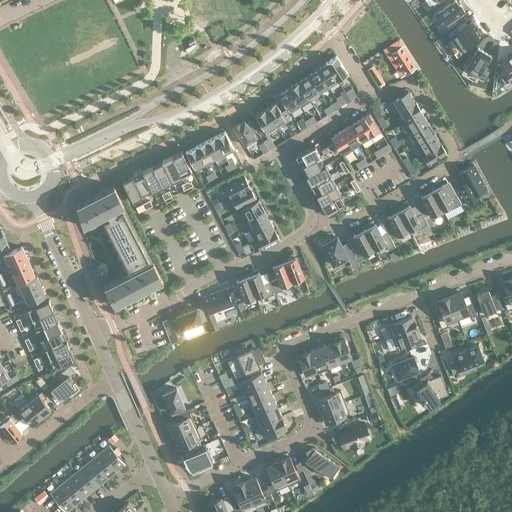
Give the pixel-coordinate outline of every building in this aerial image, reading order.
[(455,0),(454,0),(435,14),(446,30),(458,22),(454,17),(464,10),(460,4),(458,4),(455,0)] [(467,25),(451,37),(460,50),(465,46),(468,49),(482,39),(480,36),(481,35),(479,31),(480,30),(477,25),(470,30),(467,25)] [(405,74),(415,67),(402,45),(399,47),(395,41),(384,49),(397,68),(400,66),(405,74)] [(195,42),(185,48),(188,53),(198,46),(195,42)] [(470,56),(466,63),(468,64),(466,66),(472,69),(470,72),(477,76),(483,80),(489,69),(484,66),(490,56),(490,55),(478,48),(478,47),(477,48),(472,57),(470,56)] [(504,61),(498,65),(501,70),(503,69),(510,80),(511,78),(511,54),(508,56),(508,57),(503,60),(504,61)] [(336,55),(326,62),(338,80),(348,73),(336,55)] [(317,69),(327,84),(336,78),(337,80),(338,80),(326,62),(326,63),(317,69)] [(374,67),(369,70),(375,81),(381,77),(374,67)] [(308,75),(317,91),(327,84),(317,69),(308,75)] [(298,81),(308,97),(317,91),(308,75),(299,81),(298,81)] [(308,97),(298,81),(288,88),(298,103),(308,97)] [(298,103),(288,88),(279,94),(288,109),(298,103)] [(400,111),(415,101),(411,95),(409,91),(393,100),(399,109),(400,111)] [(415,101),(400,111),(406,121),(422,111),(415,101)] [(265,108),(276,125),(286,119),(275,102),(265,108)] [(265,131),(266,132),(276,125),(265,108),(255,115),(262,125),(265,131)] [(281,111),(287,120),(288,121),(292,118),(286,108),(281,111)] [(406,121),(412,131),(428,122),(422,112),(422,111),(406,121)] [(360,119),(369,135),(379,129),(369,113),(360,119)] [(351,125),(360,140),(369,135),(360,119),(359,119),(351,125)] [(240,123),(239,122),(233,126),(245,144),(256,137),(244,120),(240,123)] [(412,131),(418,141),(434,132),(428,122),(412,131)] [(341,130),(351,146),(360,140),(351,125),(341,130)] [(333,139),(341,152),(351,146),(341,130),(336,134),(332,136),(333,139)] [(215,136),(223,152),(233,147),(225,131),(215,136)] [(440,142),(434,132),(418,141),(425,152),(440,142)] [(205,141),(213,157),(223,152),(215,136),(205,141)] [(195,146),(204,162),(213,157),(205,141),(195,146)] [(440,142),(425,152),(431,162),(447,153),(440,142)] [(315,145),(295,156),(301,166),(318,156),(319,156),(320,155),(315,145)] [(185,151),(194,167),(204,162),(195,146),(185,151)] [(191,171),(182,151),(171,156),(181,176),(191,171)] [(162,161),(172,181),(181,176),(171,156),(162,161)] [(306,175),(324,166),(323,165),(319,156),(318,156),(301,166),(306,175)] [(162,161),(152,166),(162,185),(172,181),(162,161)] [(324,166),(306,175),(311,185),(330,174),(325,165),(323,165),(324,166)] [(467,204),(479,198),(477,193),(486,188),(474,165),(458,173),(463,182),(463,184),(464,186),(459,188),(458,185),(457,185),(467,204)] [(152,166),(142,170),(152,190),(162,185),(152,166)] [(152,190),(142,170),(133,175),(142,195),(152,190)] [(330,174),(311,185),(316,194),(335,184),(330,174)] [(123,180),(132,200),(142,195),(133,175),(123,180)] [(244,176),(226,185),(231,196),(249,186),(244,176)] [(339,194),(341,193),(335,184),(316,194),(321,204),(339,194)] [(76,204),(83,226),(107,213),(108,216),(103,219),(129,269),(134,266),(135,269),(104,285),(114,305),(163,280),(153,260),(143,265),(142,262),(149,259),(123,209),(117,211),(116,209),(124,205),(114,185),(76,204)] [(443,185),(432,191),(444,212),(447,219),(463,210),(460,204),(461,203),(456,195),(450,198),(443,185)] [(249,186),(231,196),(237,206),(255,197),(249,186)] [(432,191),(421,197),(433,218),(444,212),(432,191)] [(339,194),(321,204),(327,214),(344,204),(339,194)] [(258,200),(240,210),(245,219),(264,210),(258,200)] [(410,205),(399,211),(408,229),(411,234),(428,225),(427,223),(424,218),(422,213),(416,216),(410,205)] [(264,210),(245,219),(250,229),(269,219),(264,210)] [(408,229),(399,211),(388,217),(397,235),(408,229)] [(250,229),(249,230),(254,239),(274,229),(274,228),(269,219),(250,229)] [(374,248),(375,250),(385,245),(388,249),(395,246),(394,243),(391,238),(388,232),(382,236),(375,224),(364,230),(374,248)] [(0,253),(11,248),(0,228),(0,253)] [(274,229),(254,239),(260,249),(279,239),(274,229)] [(353,236),(363,254),(374,248),(364,230),(353,236)] [(348,259),(354,256),(347,243),(342,246),(337,236),(331,239),(330,238),(323,241),(324,243),(323,244),(333,264),(347,257),(348,259)] [(22,246),(4,254),(9,264),(27,256),(22,246)] [(27,256),(9,264),(13,274),(31,266),(27,256)] [(296,257),(284,262),(292,281),(303,276),(296,257)] [(277,279),(271,281),(275,292),(282,289),(281,288),(293,283),(292,281),(284,262),(273,266),(277,279)] [(35,276),(31,266),(13,274),(18,284),(36,275),(35,276)] [(307,268),(302,270),(306,282),(312,280),(307,268)] [(259,273),(248,277),(255,296),(258,304),(269,300),(268,296),(274,294),(270,282),(264,285),(259,273)] [(41,285),(36,275),(18,284),(19,284),(23,293),(41,285)] [(248,277),(237,281),(244,300),(255,296),(248,277)] [(509,296),(502,298),(507,310),(511,307),(511,278),(503,282),(509,296)] [(28,304),(45,296),(41,285),(23,293),(28,304)] [(233,306),(232,304),(235,303),(232,295),(229,296),(227,289),(204,298),(210,315),(233,306)] [(484,314),(501,308),(496,294),(491,296),(488,290),(476,294),(484,314)] [(461,291),(449,296),(458,319),(469,315),(470,317),(477,314),(472,303),(466,305),(461,291)] [(443,314),(437,317),(441,328),(448,326),(448,324),(458,319),(449,296),(438,300),(443,314)] [(49,299),(28,308),(32,319),(53,309),(49,299)] [(170,318),(163,321),(171,343),(179,340),(176,333),(183,331),(182,330),(202,322),(196,307),(189,310),(188,311),(184,312),(183,312),(176,315),(177,319),(172,321),(170,318)] [(32,319),(31,319),(31,320),(32,319),(36,328),(35,329),(36,329),(37,329),(37,328),(58,319),(57,319),(55,316),(53,310),(53,309),(32,319)] [(206,317),(205,317),(211,331),(218,328),(213,314),(206,317)] [(412,315),(387,325),(392,336),(416,327),(412,315)] [(62,329),(58,319),(37,328),(37,329),(41,338),(62,329)] [(416,327),(392,336),(396,348),(421,339),(416,327)] [(40,339),(41,339),(45,348),(44,348),(44,349),(45,349),(46,348),(66,339),(64,335),(62,330),(62,329),(41,338),(40,339)] [(344,338),(332,342),(340,363),(341,363),(340,361),(351,357),(344,338)] [(66,339),(46,348),(50,358),(71,349),(68,345),(67,339),(66,339)] [(332,342),(321,346),(329,368),(340,363),(332,342)] [(459,369),(484,359),(478,344),(452,354),(455,361),(449,363),(455,377),(461,375),(459,369)] [(321,346),(310,351),(318,372),(329,368),(321,346)] [(245,373),(260,367),(258,362),(263,360),(258,349),(253,351),(252,348),(237,354),(239,358),(230,362),(236,376),(245,372),(245,373)] [(49,358),(49,359),(54,368),(53,368),(53,369),(75,359),(71,350),(71,349),(50,358),(49,358)] [(310,351),(298,355),(306,374),(317,370),(318,372),(310,351)] [(414,371),(418,370),(416,365),(417,364),(413,355),(393,363),(398,377),(401,376),(403,382),(417,377),(414,371)] [(74,371),(69,365),(57,375),(62,380),(50,389),(60,401),(78,386),(69,375),(74,371)] [(0,384),(4,382),(10,378),(3,367),(0,368),(0,384)] [(261,372),(240,381),(245,392),(266,383),(261,372)] [(10,378),(4,382),(7,386),(18,378),(16,374),(10,378)] [(427,379),(424,381),(421,377),(422,377),(422,376),(410,384),(414,390),(415,390),(414,389),(416,388),(423,397),(422,397),(424,400),(424,399),(429,407),(438,401),(440,399),(439,398),(448,394),(441,375),(429,379),(429,378),(427,379)] [(231,378),(222,382),(225,388),(234,384),(231,378)] [(44,382),(40,385),(44,390),(48,386),(44,382)] [(266,383),(245,392),(250,403),(271,394),(266,383)] [(164,393),(172,411),(171,411),(172,412),(173,412),(185,406),(176,387),(164,392),(163,392),(164,393)] [(342,389),(317,398),(322,410),(345,401),(346,401),(342,389)] [(41,391),(29,401),(41,417),(51,409),(43,399),(46,397),(41,391)] [(271,394),(250,403),(255,414),(253,415),(276,405),(271,394)] [(24,415),(32,425),(41,417),(29,401),(16,412),(21,418),(24,415)] [(345,401),(322,410),(326,422),(350,413),(345,401)] [(276,405),(253,415),(258,426),(281,416),(276,405)] [(176,421),(169,424),(174,436),(196,426),(188,408),(174,415),(176,421)] [(369,421),(379,417),(377,411),(367,415),(369,421)] [(13,415),(10,417),(0,424),(0,425),(12,441),(22,432),(15,423),(18,421),(13,415)] [(281,416),(258,426),(258,427),(260,426),(265,437),(286,427),(281,416)] [(363,442),(362,440),(369,437),(364,422),(357,425),(358,426),(354,427),(353,426),(348,428),(349,431),(339,434),(344,447),(351,444),(352,446),(356,445),(357,446),(359,445),(358,444),(363,442)] [(196,426),(174,436),(179,447),(187,444),(190,450),(201,445),(198,439),(201,437),(196,426)] [(115,434),(109,439),(112,444),(119,438),(115,434)] [(101,451),(116,471),(125,463),(109,444),(101,451)] [(205,445),(183,455),(186,464),(192,470),(212,461),(205,445)] [(313,470),(314,469),(322,475),(324,471),(331,476),(338,465),(314,447),(305,460),(315,467),(313,469),(313,470)] [(92,458),(108,477),(116,471),(101,451),(92,458)] [(289,456),(278,461),(288,484),(300,479),(289,456)] [(108,477),(92,458),(84,465),(100,484),(108,477)] [(271,478),(265,481),(268,487),(270,492),(288,484),(278,461),(266,466),(271,478)] [(76,472),(91,491),(100,484),(84,465),(76,472)] [(303,466),(302,467),(305,474),(309,477),(312,472),(310,471),(303,466)] [(67,479),(83,498),(91,491),(76,472),(67,479)] [(244,480),(244,481),(253,503),(264,498),(266,502),(273,499),(270,492),(268,487),(261,490),(255,477),(244,481),(244,480)] [(83,498),(67,479),(59,485),(74,505),(83,498)] [(244,481),(232,486),(239,500),(232,503),(235,509),(236,511),(244,511),(245,511),(243,507),(253,503),(244,481)] [(74,505),(59,485),(50,492),(66,511),(74,505)] [(305,487),(304,487),(309,498),(313,494),(309,485),(305,487)] [(44,491),(34,499),(39,505),(49,497),(44,491)] [(221,497),(208,503),(211,511),(228,511),(235,509),(232,503),(229,496),(222,499),(221,497)] [(128,502),(115,511),(135,511),(136,511),(128,502)]
